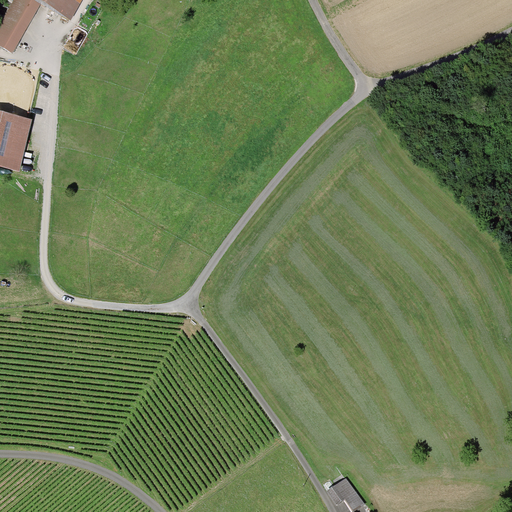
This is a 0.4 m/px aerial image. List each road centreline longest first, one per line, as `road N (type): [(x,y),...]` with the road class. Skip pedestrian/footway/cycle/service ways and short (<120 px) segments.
road 1 (residential): [(511,30),(367,86),(263,191),(194,304),(333,511)]
road 2 (track): [(194,304),(124,307),(67,299),(50,285),(49,77)]
road 3 (residential): [(161,511),(130,481),(39,454),(0,454)]
